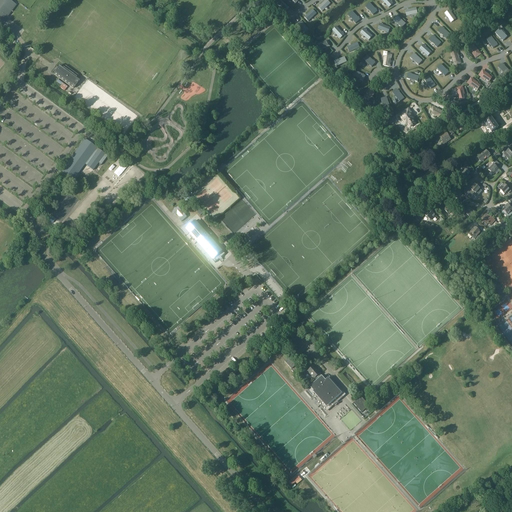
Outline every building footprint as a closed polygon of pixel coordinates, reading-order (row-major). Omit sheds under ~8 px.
[(0,0),(0,25),(9,14),(7,13),(10,11),(11,11),(15,5),(7,0),(0,0)] [(289,8),(280,0),(276,5),(279,7),(282,10),(285,12),(289,8)] [(331,4),(326,0),(325,0),(318,7),(322,12),(325,9),(324,9),(328,6),(331,4)] [(377,11),(370,3),(365,7),(368,10),(368,9),(371,12),(371,13),(373,15),(377,11)] [(416,8),(405,10),(406,16),(410,16),(410,15),(414,14),(414,15),(417,14),(416,8)] [(312,9),(304,17),(308,22),(311,19),(310,19),(314,16),(317,14),(312,9)] [(449,10),(444,13),(451,23),(456,19),(449,10)] [(360,19),(352,11),(348,15),(350,18),(351,18),(354,21),(353,21),(356,24),(360,19)] [(406,24),(397,16),(393,21),(396,23),(396,22),(400,25),(399,26),(402,28),(406,24)] [(308,29),(300,21),(296,25),(298,27),(299,27),(302,30),(301,31),(304,33),(308,29)] [(390,28),(380,23),(378,29),(381,30),(385,31),(385,32),(388,33),(390,28)] [(344,35),(337,26),(332,31),(335,33),(338,36),(340,39),(344,35)] [(442,27),(438,31),(446,39),(450,34),(442,27)] [(370,34),(364,28),(360,33),(363,35),(366,38),(369,41),(373,36),(370,34)] [(503,41),(507,37),(499,29),(495,33),(503,41)] [(433,35),(429,40),(437,47),(441,43),(433,35)] [(493,48),(498,45),(491,36),(486,39),(493,48)] [(330,46),(328,41),(317,45),(319,51),(323,49),(322,49),(327,47),(327,48),(330,46)] [(357,43),(347,47),(349,52),(352,51),(356,49),(360,48),(357,43)] [(423,44),(419,49),(428,57),(432,52),(423,44)] [(471,52),(475,58),(481,54),(476,47),(475,48),(473,45),(470,48),(472,51),(471,52)] [(457,51),(451,53),(452,58),(454,63),(456,62),(456,64),(461,63),(457,51)] [(414,53),(410,58),(418,65),(422,61),(414,53)] [(371,67),(376,63),(367,55),(363,60),(371,67)] [(344,57),(334,61),(336,67),(340,65),(339,65),(343,63),(344,64),(347,62),(344,57)] [(506,76),(510,72),(502,63),(498,67),(506,76)] [(445,76),(449,72),(441,64),(437,68),(445,76)] [(73,88),(79,80),(60,66),(54,74),(73,88)] [(483,70),(479,76),(486,81),(487,80),(489,82),(492,78),(488,76),(489,75),(483,70)] [(363,81),(365,76),(355,71),(352,76),(363,81)] [(417,82),(419,76),(408,73),(406,79),(417,82)] [(430,89),(435,85),(429,76),(424,80),(430,89)] [(471,78),(467,84),(474,89),(475,88),(478,90),(480,86),(477,84),(477,83),(471,78)] [(460,100),(464,99),(463,95),(464,94),(462,87),(456,89),(458,97),(459,97),(460,100)] [(371,97),(374,93),(370,89),(362,98),(365,101),(367,99),(369,101),(371,97)] [(397,89),(392,93),(398,99),(400,102),(404,98),(397,89)] [(386,97),(381,99),(385,109),(390,107),(386,97)] [(436,116),(436,115),(441,118),(444,112),(433,107),(431,110),(433,111),(432,114),(436,116)] [(410,128),(416,123),(413,119),(415,118),(408,108),(402,112),(403,113),(399,116),(406,125),(407,124),(410,128)] [(493,131),(500,125),(493,115),(485,121),(493,131)] [(444,144),(451,140),(445,131),(438,136),(444,144)] [(101,165),(108,156),(85,139),(61,172),(73,181),(85,165),(93,170),(98,163),(101,165)] [(493,156),(488,150),(485,152),(484,151),(478,157),(482,162),(487,157),(489,159),(493,156)] [(497,174),(500,171),(499,170),(499,169),(494,163),(488,169),(494,175),(496,172),(497,174)] [(465,169),(459,176),(462,179),(463,178),(464,179),(470,173),(469,173),(472,170),(466,165),(463,168),(465,169)] [(471,182),(466,189),(472,195),(475,198),(481,191),(480,190),(481,188),(475,183),(474,185),(471,182)] [(509,193),(511,191),(510,189),(511,189),(505,183),(500,189),(506,194),(508,192),(509,193)] [(464,197),(462,194),(456,189),(451,194),(457,199),(460,202),(464,197)] [(509,215),(511,212),(511,207),(508,203),(503,209),(509,215)] [(453,214),(456,211),(449,204),(444,209),(450,215),(452,213),(453,214)] [(471,217),(475,211),(467,206),(463,212),(471,217)] [(178,207),(172,212),(176,215),(177,214),(179,217),(178,218),(181,222),(187,217),(183,213),(181,211),(178,207)] [(434,219),(437,216),(429,209),(425,215),(431,220),(433,218),(434,219)] [(492,227),(497,221),(490,215),(484,222),(487,225),(489,224),(492,227)] [(195,221),(185,229),(215,263),(225,254),(196,221),(196,220),(195,221)] [(480,236),(483,234),(482,233),(482,232),(475,227),(470,232),(477,238),(479,235),(480,236)] [(314,366),(308,371),(314,378),(317,381),(322,376),(320,374),(320,373),(314,366)] [(317,381),(310,387),(312,389),(314,392),(326,406),(340,393),(328,379),(326,381),(323,378),(322,376),(317,381)] [(362,412),(370,405),(362,396),(354,403),(362,412)]
